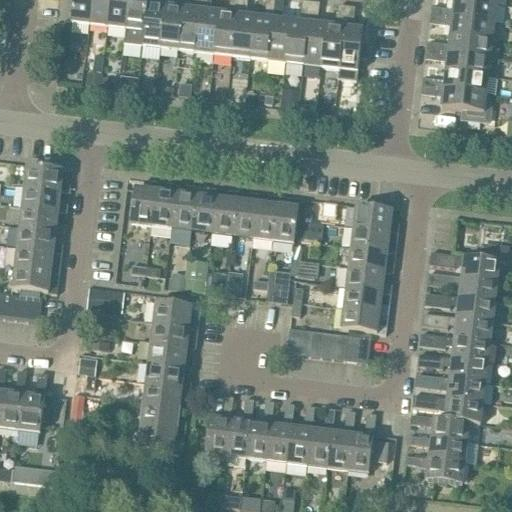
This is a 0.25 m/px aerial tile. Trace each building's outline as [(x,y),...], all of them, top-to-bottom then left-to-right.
[(90,28),(92,0),(73,0),(71,26),(90,28)] [(108,30),(111,0),(92,0),(90,28),(108,30)] [(125,32),(129,0),(111,0),(108,30),(125,32)] [(144,35),(148,7),(148,0),(129,0),(125,32),(143,34),(144,35)] [(141,50),(160,52),(166,0),(158,0),(157,8),(148,7),(144,35),(143,34),(141,50)] [(178,54),(183,11),(173,10),(174,0),(166,0),(160,52),(178,54)] [(196,56),(202,0),(193,0),(193,12),(183,11),(178,54),(196,56)] [(214,58),(219,16),(209,14),(210,0),(202,0),(196,56),(214,58)] [(231,60),(238,0),(230,0),(228,17),(219,16),(214,58),(231,60)] [(250,62),(255,20),(245,19),(247,0),(238,0),(231,60),(250,62)] [(267,65),(275,1),(266,0),(264,21),(255,20),(250,62),(267,65)] [(496,9),(497,0),(454,0),(454,3),(496,9)] [(286,67),(291,24),(281,23),(284,2),(275,1),(267,65),(286,67)] [(494,26),(496,9),(454,3),(453,13),(432,10),(430,19),(494,26)] [(303,69),(311,5),(302,4),(300,25),(291,24),(286,67),(303,69)] [(321,71),(326,29),(316,27),(319,6),(311,5),(303,69),(321,71)] [(339,73),(346,10),(338,9),(336,30),(326,29),(321,71),(339,73)] [(346,10),(339,73),(340,73),(338,83),(356,85),(359,61),(364,61),(365,52),(360,52),(362,33),(352,32),(354,11),(346,10)] [(492,44),(494,26),(430,19),(429,27),(451,30),(450,39),(492,44)] [(490,62),(492,44),(450,39),(449,49),(427,46),(426,54),(490,62)] [(488,80),(490,62),(426,54),(425,63),(447,65),(445,75),(488,80)] [(99,91),(101,77),(87,75),(85,90),(99,91)] [(485,98),(488,80),(445,75),(444,84),(423,82),(422,90),(485,98)] [(102,81),(101,91),(110,92),(111,82),(102,81)] [(119,86),(118,93),(133,95),(134,87),(119,86)] [(484,110),(485,98),(422,90),(421,98),(442,101),(441,111),(462,114),(461,123),(486,126),(489,124),(491,113),(488,110),(484,110)] [(192,92),(179,91),(178,100),(191,102),(192,92)] [(281,113),(298,115),(300,94),(283,92),(281,113)] [(262,110),(263,98),(247,96),(246,108),(262,110)] [(265,100),(264,107),(272,108),(273,100),(265,100)] [(319,118),(333,119),(334,107),(320,106),(319,118)] [(24,191),(60,195),(69,196),(70,188),(61,187),(63,174),(27,170),(24,191)] [(152,230),(157,194),(158,185),(149,184),(148,193),(134,191),(130,227),(152,230)] [(173,233),(177,196),(178,188),(169,187),(168,195),(157,194),(152,230),(173,233)] [(192,235),(196,199),(198,190),(189,189),(188,198),(177,196),(173,233),(192,235)] [(59,207),(60,195),(24,191),(22,211),(58,216),(66,217),(67,208),(59,207)] [(212,237),(217,201),(218,193),(209,192),(208,200),(196,199),(192,235),(212,237)] [(233,240),(237,204),(238,195),(229,194),(228,203),(217,201),(212,237),(233,240)] [(253,242),(257,206),(258,198),(250,197),(248,205),(237,204),(233,240),(253,242)] [(273,245),(277,209),(278,200),(270,199),(269,208),(257,206),(253,242),(273,245)] [(277,209),(273,245),(293,247),(298,210),(299,203),(291,202),(290,210),(277,209)] [(353,231),(389,236),(398,237),(399,228),(390,227),(392,214),(356,210),(353,231)] [(56,227),(58,216),(22,211),(19,232),(55,236),(64,237),(65,228),(56,227)] [(302,225),(311,226),(313,212),(304,211),(302,225)] [(309,240),(311,226),(302,225),(301,239),(309,240)] [(388,248),(389,236),(353,231),(351,252),(387,256),(396,257),(397,249),(388,248)] [(54,248),(55,236),(19,232),(17,252),(53,256),(61,257),(62,249),(54,248)] [(461,281),(497,285),(500,266),(506,266),(507,255),(504,251),(482,248),(480,262),(431,256),(429,268),(455,272),(455,268),(462,269),(461,281)] [(292,264),(300,265),(302,251),(294,250),(292,264)] [(51,268),(53,256),(17,252),(14,272),(50,276),(59,277),(60,269),(51,268)] [(385,268),(387,256),(351,252),(348,272),(384,276),(393,277),(394,269),(385,268)] [(299,279),(300,265),(292,264),(290,276),(290,278),(299,279)] [(145,279),(146,271),(132,269),(131,277),(145,279)] [(146,271),(145,279),(159,281),(160,272),(146,271)] [(49,288),(50,276),(14,272),(12,293),(56,298),(57,289),(49,288)] [(383,288),(384,276),(348,272),(346,292),(382,296),(390,297),(391,289),(383,288)] [(267,294),(266,305),(286,307),(287,307),(290,278),(290,276),(269,274),(268,286),(267,294)] [(185,295),(186,280),(187,278),(172,276),(172,281),(169,281),(167,293),(185,295)] [(497,285),(461,281),(428,277),(426,289),(452,292),(453,289),(460,290),(459,301),(495,305),(497,285)] [(205,287),(204,298),(225,300),(226,293),(226,289),(227,280),(226,280),(206,278),(205,282),(205,287)] [(186,280),(185,295),(201,298),(204,298),(205,287),(205,282),(186,280)] [(267,294),(268,286),(253,284),(252,293),(267,294)] [(226,293),(225,300),(239,302),(241,291),(239,291),(226,289),(226,293)] [(89,291),(86,313),(110,315),(113,294),(89,291)] [(293,306),(301,307),(302,292),(294,292),(293,306)] [(380,308),(382,296),(346,292),(343,312),(379,317),(388,318),(389,309),(380,308)] [(0,322),(12,324),(15,299),(1,297),(0,306),(0,322)] [(495,305),(459,301),(426,297),(424,309),(450,312),(450,309),(458,310),(456,321),(492,326),(495,305)] [(25,326),(28,301),(15,299),(12,324),(25,326)] [(28,301),(25,326),(39,327),(42,302),(28,301)] [(153,327),(189,331),(198,332),(199,324),(190,323),(192,310),(156,305),(153,327)] [(299,320),(301,307),(293,306),(291,320),(299,320)] [(378,329),(379,317),(343,312),(340,333),(385,339),(387,330),(378,329)] [(492,326),(456,321),(423,317),(422,330),(447,333),(448,329),(455,330),(454,342),(490,346),(492,326)] [(92,343),(100,344),(102,326),(94,325),(92,343)] [(188,343),(189,331),(153,327),(150,347),(186,351),(196,352),(196,344),(188,343)] [(300,359),(303,334),(289,332),(286,357),(300,359)] [(313,361),(316,336),(303,334),(300,359),(313,361)] [(327,362),(330,337),(316,336),(313,361),(327,362)] [(340,364),(343,339),(330,337),(327,362),(340,364)] [(490,346),(454,342),(421,338),(419,350),(445,353),(445,349),(453,350),(451,362),(488,366),(490,346)] [(354,366),(357,341),(343,339),(340,364),(354,366)] [(357,341),(354,366),(367,367),(370,342),(357,341)] [(110,345),(100,344),(92,343),(91,353),(99,354),(109,355),(110,345)] [(185,363),(186,351),(150,347),(148,367),(184,371),(193,373),(194,364),(185,363)] [(488,366),(451,362),(418,358),(417,370),(442,373),(443,370),(450,370),(449,382),(485,386),(488,366)] [(87,379),(95,380),(97,363),(90,363),(80,362),(78,378),(87,379)] [(183,383),(184,371),(148,367),(145,387),(181,392),(190,393),(191,384),(183,383)] [(0,431),(18,434),(23,398),(26,376),(17,375),(15,397),(3,396),(0,420),(0,431)] [(23,398),(18,434),(40,437),(44,400),(46,379),(38,377),(34,400),(23,398)] [(485,386),(449,382),(416,378),(415,390),(440,394),(440,390),(448,390),(446,402),(483,407),(485,386)] [(94,394),(95,380),(87,379),(85,393),(94,394)] [(180,403),(181,392),(145,387),(143,408),(179,412),(188,413),(189,405),(180,403)] [(483,407),(446,402),(413,398),(412,411),(437,414),(438,410),(445,411),(444,423),(469,426),(469,427),(480,428),(483,407)] [(226,460),(231,423),(233,401),(225,400),(222,422),(209,421),(207,432),(200,431),(197,449),(205,450),(204,457),(226,460)] [(74,405),(70,433),(81,434),(82,421),(82,419),(84,403),(74,402),(74,405)] [(246,462),(251,426),(253,404),(245,403),(242,425),(231,423),(226,460),(246,462)] [(267,465),(271,428),(274,406),(265,405),(263,427),(251,426),(246,462),(267,465)] [(287,467),(291,431),(294,408),(285,407),(283,430),(271,428),(267,465),(287,467)] [(178,424),(179,412),(143,408),(140,428),(176,432),(185,433),(186,425),(178,424)] [(307,470),(311,433),(315,411),(306,410),(303,432),(291,431),(287,467),(307,470)] [(327,472),(332,436),(335,414),(326,413),(323,435),(311,433),(307,470),(327,472)] [(348,474),(352,438),(355,416),(346,415),(343,437),(332,436),(327,472),(348,474)] [(352,438),(348,474),(368,477),(373,439),(375,419),(366,417),(364,440),(352,438)] [(469,426),(444,423),(411,418),(410,428),(432,430),(431,442),(467,446),(469,427),(469,426)] [(89,435),(91,420),(82,419),(82,421),(81,434),(89,435)] [(175,444),(176,432),(140,428),(138,449),(152,450),(151,457),(168,459),(168,452),(183,454),(184,445),(175,444)] [(467,446),(431,442),(408,439),(407,448),(430,450),(428,462),(464,467),(467,446)] [(464,467),(428,462),(406,460),(405,468),(427,470),(425,484),(461,488),(464,467)] [(36,472),(34,488),(57,491),(59,475),(58,474),(36,472)] [(186,491),(184,507),(204,509),(206,493),(186,491)] [(284,491),(281,511),(293,511),(296,492),(284,491)]
